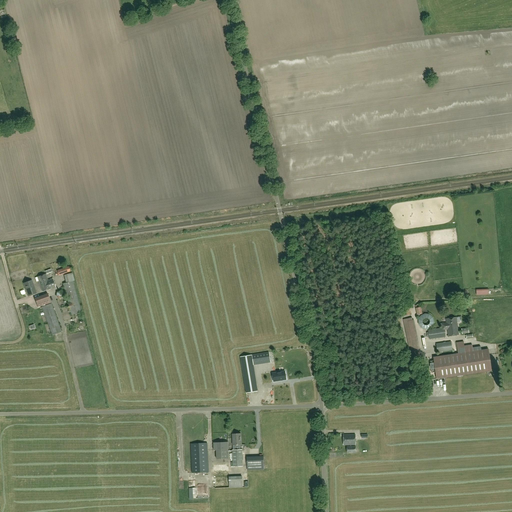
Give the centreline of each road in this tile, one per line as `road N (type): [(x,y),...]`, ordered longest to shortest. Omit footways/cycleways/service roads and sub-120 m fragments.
road 1 (unclassified): [(321,406),(227,0)]
road 2 (unclassified): [(0,414),(321,406)]
road 3 (unclassified): [(321,406),(511,393)]
